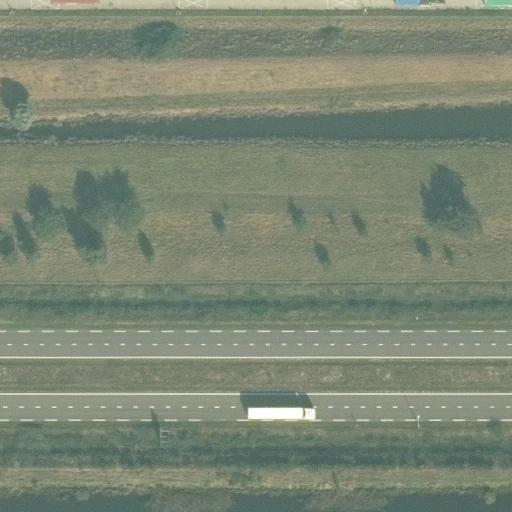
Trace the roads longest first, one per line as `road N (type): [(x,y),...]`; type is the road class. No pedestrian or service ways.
road 1 (primary): [(511,343),(0,348)]
road 2 (primary): [(0,410),(511,408)]
